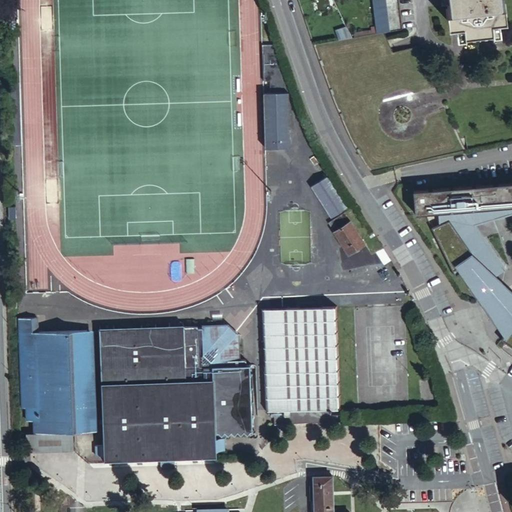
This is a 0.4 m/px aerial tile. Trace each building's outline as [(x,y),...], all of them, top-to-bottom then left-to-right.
[(384,0),(371,0),(375,31),(384,29),(388,28),(384,0)] [(453,0),(455,17),(456,27),(499,23),(498,14),(496,0),(453,0)] [(365,160),(371,168),(465,147),(440,94),(417,43),(392,48),(384,29),(375,31),(313,43),(324,75),(332,95),(344,122),(353,140),(365,160)] [(271,78),(272,91),(289,90),(275,42),(263,42),(265,79),(271,78)] [(9,80),(11,140),(22,140),(19,79),(9,80)] [(267,145),(291,144),(289,90),(272,91),(265,91),(267,145)] [(332,215),(349,205),(330,172),(312,183),(332,215)] [(511,202),(511,179),(413,187),(415,210),(438,208),(511,202)] [(511,202),(438,208),(439,220),(431,225),(455,274),(461,270),(479,296),(481,295),(499,282),(502,280),(493,272),(502,266),(471,222),(511,210),(511,202)] [(328,222),(334,231),(351,219),(345,210),(328,222)] [(351,219),(334,231),(348,253),(365,241),(351,219)] [(511,294),(499,282),(481,295),(490,309),(505,331),(511,322),(511,294)] [(271,422),(340,420),(340,414),(328,414),(328,407),(338,407),(336,305),(321,306),(299,306),(260,308),(261,340),(260,340),(260,363),(262,363),(263,409),(270,409),(271,422)] [(37,430),(37,431),(70,430),(88,429),(88,417),(94,417),(91,340),(86,340),(85,328),(35,329),(35,315),(17,316),(20,407),(25,407),(25,419),(31,419),(31,430),(37,430)] [(102,463),(214,459),(214,449),(222,448),(222,439),(229,431),(232,434),(236,431),(239,434),(242,431),(244,433),(248,429),(252,429),(252,423),(251,373),(248,373),(248,368),(254,367),(254,365),(253,364),(252,363),(250,362),(245,362),(245,359),(242,357),(238,358),(237,347),(237,345),(233,342),(236,339),(233,335),(237,332),(227,322),(222,326),(220,323),(216,326),(213,324),(212,323),(199,323),(199,326),(195,326),(195,324),(98,327),(101,429),(101,443),(92,444),(92,454),(102,454),(102,463)] [(511,322),(505,331),(501,337),(511,344),(511,322)] [(37,431),(24,432),(24,450),(71,448),(70,430),(37,431)] [(226,511),(226,509),(197,510),(197,511),(332,511),(331,475),(312,475),(313,511),(226,511)]
